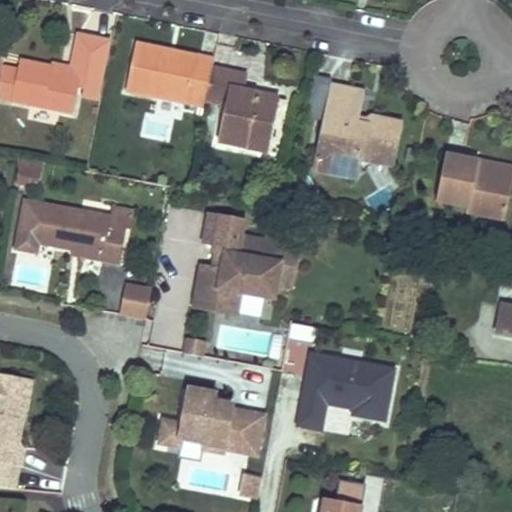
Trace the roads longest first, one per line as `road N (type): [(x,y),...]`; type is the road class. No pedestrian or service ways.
road 1 (residential): [(0,318),(63,336),(91,375),(80,479),(93,511)]
road 2 (residential): [(469,15),(447,19),(428,40),(434,80),(472,95),(497,82),(505,65)]
